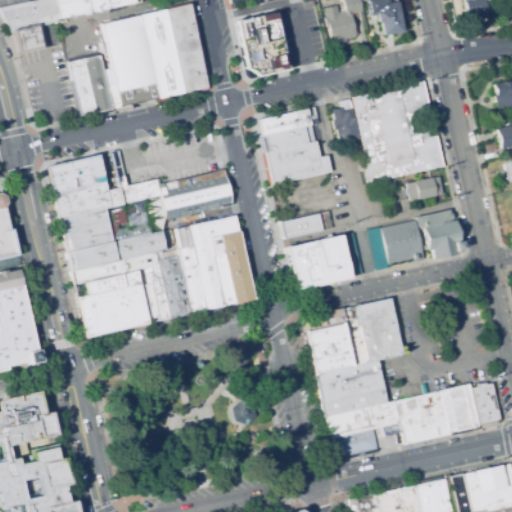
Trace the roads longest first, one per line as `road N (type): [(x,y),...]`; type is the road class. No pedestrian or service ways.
road 1 (residential): [(316,511),(205,0)]
road 2 (residential): [(511,47),(441,54),(0,152)]
road 3 (residential): [(67,369),(511,256)]
road 4 (secondary): [(97,511),(0,82)]
road 5 (tertiary): [(511,379),(429,0)]
road 6 (tertiary): [(184,511),(511,440)]
